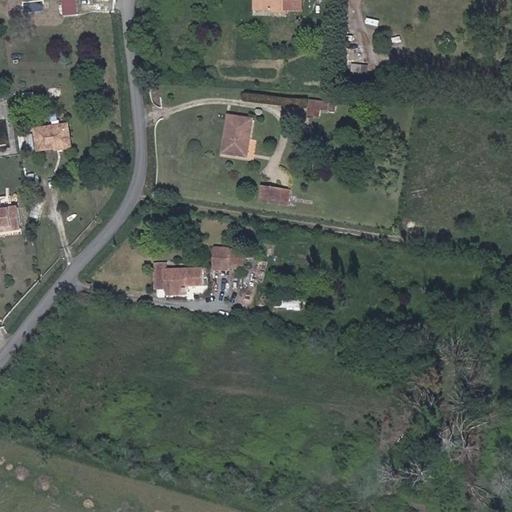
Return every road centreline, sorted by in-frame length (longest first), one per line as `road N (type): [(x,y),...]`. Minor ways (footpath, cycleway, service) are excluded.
road 1 (tertiary): [(0,361),(107,234),(139,176),(129,0)]
road 2 (unknown): [(138,114),(209,88),(282,96),(295,127),(279,160)]
